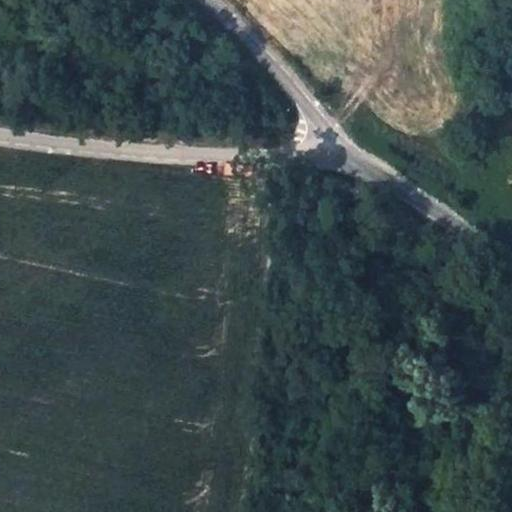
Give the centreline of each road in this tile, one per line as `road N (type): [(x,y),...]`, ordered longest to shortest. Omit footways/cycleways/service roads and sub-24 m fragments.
road 1 (unclassified): [(355,159),(271,164),(0,139)]
road 2 (unclassified): [(206,0),(355,159)]
road 3 (unclassified): [(511,257),(355,159)]
